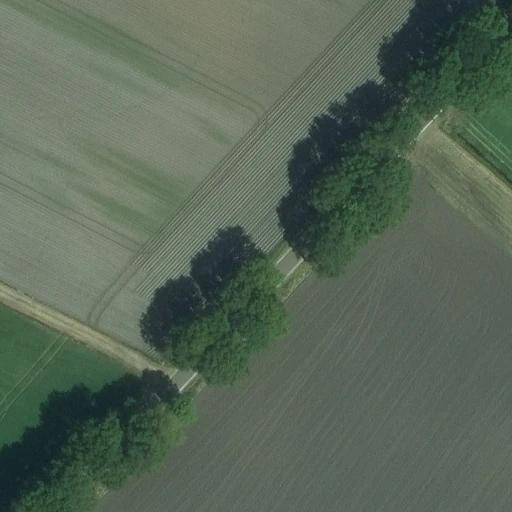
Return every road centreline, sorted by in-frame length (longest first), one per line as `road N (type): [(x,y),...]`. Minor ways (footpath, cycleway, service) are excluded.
road 1 (unclassified): [(55,511),(511,23)]
road 2 (track): [(170,388),(125,354),(0,291)]
